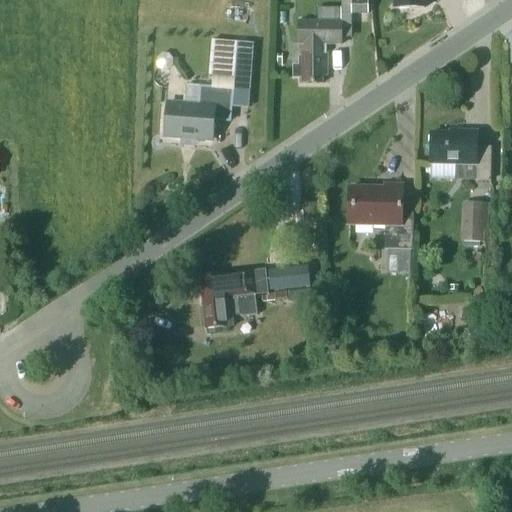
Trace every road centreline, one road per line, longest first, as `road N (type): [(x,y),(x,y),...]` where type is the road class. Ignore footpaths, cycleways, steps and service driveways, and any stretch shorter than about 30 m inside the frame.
road 1 (unclassified): [(50,319),(511,9)]
road 2 (tertiary): [(511,442),(122,501)]
road 3 (residential): [(0,368),(33,400),(58,396),(71,375),(69,351),(50,319)]
